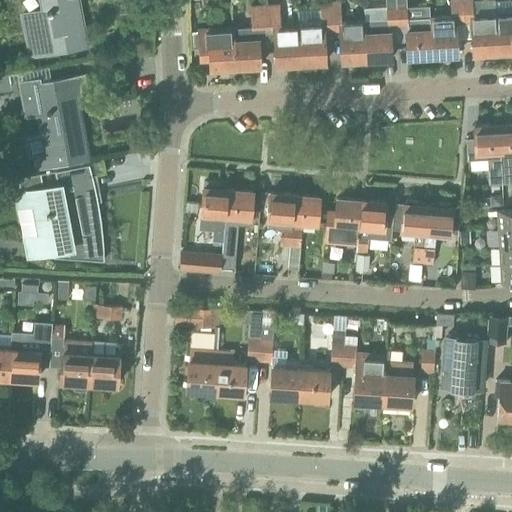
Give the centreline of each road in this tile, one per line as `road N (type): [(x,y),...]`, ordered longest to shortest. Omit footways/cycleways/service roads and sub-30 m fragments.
road 1 (residential): [(511,295),(428,301),(160,281)]
road 2 (residential): [(176,109),(511,86)]
road 3 (tertiary): [(144,461),(452,480)]
road 4 (residential): [(144,461),(160,281)]
road 5 (residential): [(160,281),(176,109)]
road 6 (tertiary): [(0,459),(144,461)]
